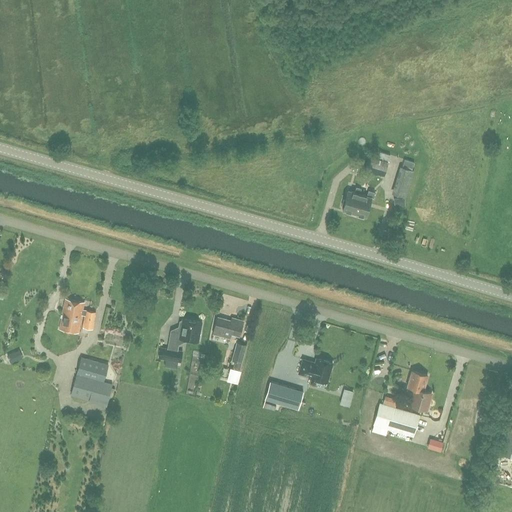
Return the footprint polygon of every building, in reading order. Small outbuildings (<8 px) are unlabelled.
[(380,152),(378,157),(388,161),(390,155),(380,152)] [(369,156),(365,170),(384,177),(388,163),(369,156)] [(403,160),(402,165),(412,168),(414,163),(403,160)] [(394,195),(405,198),(414,172),(402,168),(394,195)] [(359,197),(361,189),(356,187),(355,193),(348,191),(346,200),(344,200),(342,207),(344,207),(343,211),(354,214),(359,198),(359,197)] [(359,198),(354,214),(356,215),(356,217),(362,218),(363,217),(366,217),(371,198),(373,198),(375,192),(369,191),(368,197),(360,194),(361,189),(359,197),(359,198)] [(404,199),(394,199),(394,207),(404,207),(404,199)] [(72,312),(82,315),(86,315),(84,327),(93,329),(96,312),(83,309),(85,303),(65,299),(62,313),(71,315),(72,312)] [(71,315),(62,313),(59,328),(79,332),(82,315),(72,312),(71,315)] [(239,335),(243,320),(235,318),(234,321),(218,317),(213,333),(230,338),(231,333),(239,335)] [(182,319),(182,320),(179,321),(178,332),(180,333),(179,339),(199,342),(202,322),(182,319)] [(234,351),(244,354),(247,345),(236,342),(234,351)] [(158,358),(181,362),(182,351),(160,347),(158,358)] [(10,364),(23,358),(19,350),(7,355),(10,364)] [(244,354),(234,351),(231,361),(234,362),(233,367),(240,370),(244,354)] [(82,357),(77,374),(104,382),(109,364),(82,357)] [(303,359),(299,373),(311,377),(311,378),(327,382),(332,363),(316,358),(315,363),(303,359)] [(230,368),(227,380),(237,383),(241,371),(230,368)] [(413,372),(409,387),(408,387),(414,389),(423,391),(424,391),(428,377),(413,372)] [(104,382),(77,374),(71,394),(89,399),(90,397),(107,402),(113,384),(104,382)] [(308,388),(275,379),(271,396),(303,405),(308,388)] [(414,389),(408,387),(408,388),(415,390),(410,406),(427,411),(432,394),(424,392),(424,391),(423,391),(414,389)] [(385,395),(384,401),(398,405),(399,398),(385,395)] [(414,437),(420,416),(381,405),(375,426),(414,437)] [(511,459),(511,426),(507,425),(499,455),(511,459)] [(437,441),(434,449),(440,451),(443,443),(437,441)]
